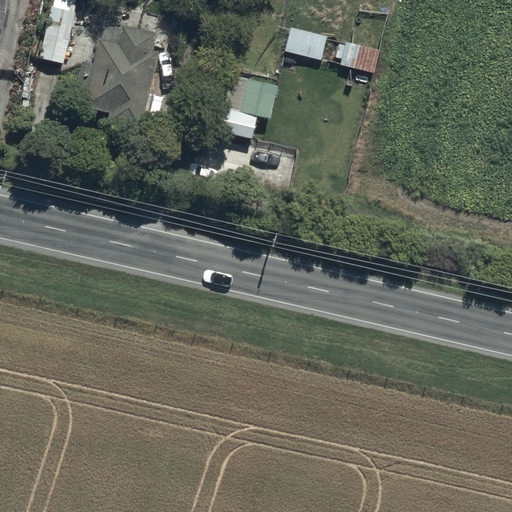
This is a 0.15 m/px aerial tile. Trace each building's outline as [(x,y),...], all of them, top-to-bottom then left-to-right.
[(41,58),(64,63),(75,11),(53,7),(41,58)] [(86,88),(83,106),(109,112),(107,123),(142,130),(158,52),(153,50),(156,31),(122,24),(121,30),(103,26),(95,64),(83,62),(78,86),(86,88)] [(290,28),(284,52),(321,60),(327,36),(290,28)] [(345,43),(339,65),(374,73),(379,50),(345,43)] [(230,76),(217,131),(253,139),(258,116),(271,118),(278,87),(230,76)]
